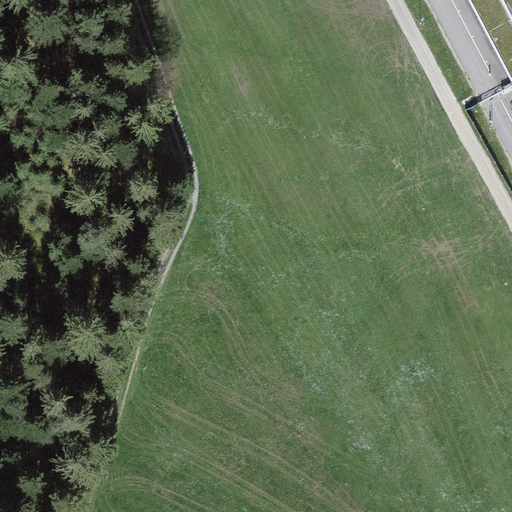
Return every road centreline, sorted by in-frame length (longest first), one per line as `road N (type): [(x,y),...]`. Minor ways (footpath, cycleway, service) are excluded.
road 1 (track): [(25,511),(173,219),(182,168),(172,98),(137,0)]
road 2 (track): [(396,0),(511,218)]
